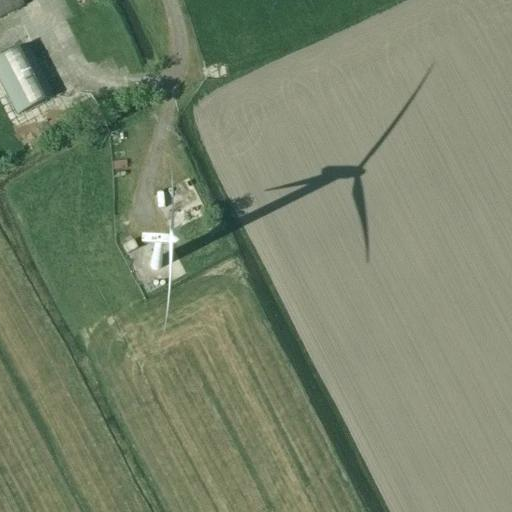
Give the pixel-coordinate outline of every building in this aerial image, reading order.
[(0,0),(0,15),(22,5),(20,0),(19,0),(0,0)] [(90,0),(67,0),(73,9),(90,0)] [(54,98),(27,44),(0,57),(0,83),(17,116),(54,98)] [(173,204),(173,205),(173,206),(173,207),(174,208),(174,210),(175,210),(176,211),(178,211),(179,212),(180,211),(181,211),(183,210),(184,209),(184,208),(184,207),(185,206),(185,205),(184,204),(184,203),(183,202),(183,201),(182,200),(181,200),(179,199),(178,200),(177,200),(175,200),(174,201),(174,202),(173,203),(173,204)] [(128,257),(140,252),(135,240),(123,244),(128,257)]
